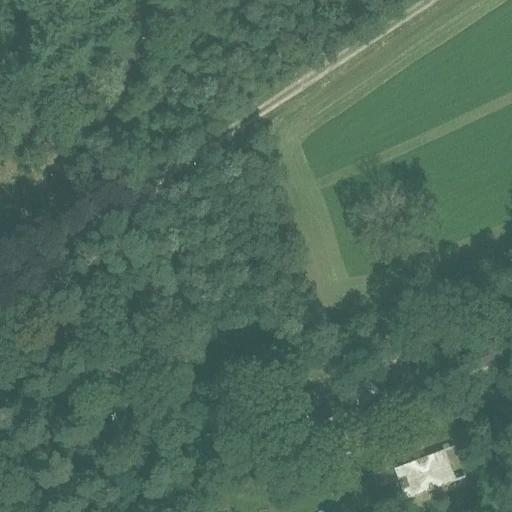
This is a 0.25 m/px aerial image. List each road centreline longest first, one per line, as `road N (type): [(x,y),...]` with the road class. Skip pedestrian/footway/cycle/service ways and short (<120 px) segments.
road 1 (track): [(433,0),(0,283)]
road 2 (track): [(133,194),(230,469),(248,476),(331,450)]
